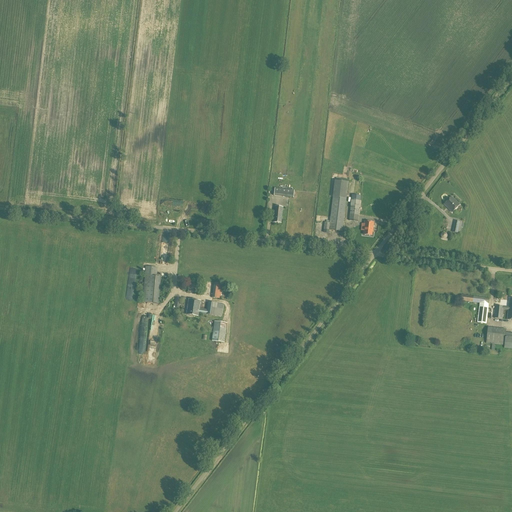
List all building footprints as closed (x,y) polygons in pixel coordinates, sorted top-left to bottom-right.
[(287,189),(286,197),(293,198),(294,190),(287,189)] [(324,222),(324,230),(342,232),(347,198),(333,196),(329,223),(324,222)] [(452,213),(460,205),(452,197),(444,205),(452,213)] [(351,199),(349,220),(358,221),(360,200),(351,199)] [(281,224),(282,216),(283,208),(275,207),(273,223),(281,224)] [(364,231),(364,235),(372,236),(373,232),(374,223),(364,222),(364,224),(362,224),(361,231),(364,231)] [(459,234),(461,223),(455,222),(453,233),(459,234)] [(158,304),(161,277),(156,277),(157,268),(146,267),(143,303),(158,304)] [(221,299),(223,284),(214,283),(212,298),(221,299)] [(486,324),(489,304),(488,304),(489,298),(461,295),(460,301),(480,303),(477,323),(486,324)] [(511,299),(510,299),(509,307),(496,306),(494,318),(502,319),(503,310),(508,310),(507,320),(511,320),(511,299)] [(206,310),(200,309),(201,301),(189,300),(186,315),(199,317),(199,314),(222,317),(224,305),(208,302),(206,310)] [(225,343),(227,323),(214,322),(212,341),(225,343)] [(488,327),(486,343),(492,344),(491,350),(494,350),(495,345),(504,346),(504,348),(511,349),(511,334),(506,333),(506,330),(488,327)]
